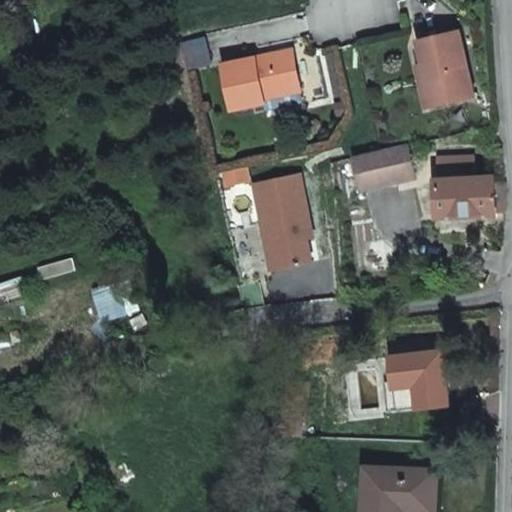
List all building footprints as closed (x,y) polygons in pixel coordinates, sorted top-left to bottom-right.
[(473,94),(457,30),(416,40),(423,64),(428,62),(438,103),(473,94)] [(291,49),(222,64),(231,108),(264,101),(262,90),(298,83),(291,49)] [(428,105),(438,103),(428,62),(423,64),(418,65),(428,105)] [(266,108),(301,101),(298,83),(262,90),(264,101),(266,108)] [(360,189),(410,178),(402,145),(379,151),(353,157),(360,189)] [(494,212),(492,181),(492,177),(435,180),(437,216),(494,212)] [(503,212),(502,180),(492,181),(494,212),(503,212)] [(14,323),(22,345),(58,332),(51,311),(14,323)] [(278,431),(302,437),(314,368),(291,363),(278,431)] [(433,511),(435,469),(364,466),(362,511),(433,511)]
